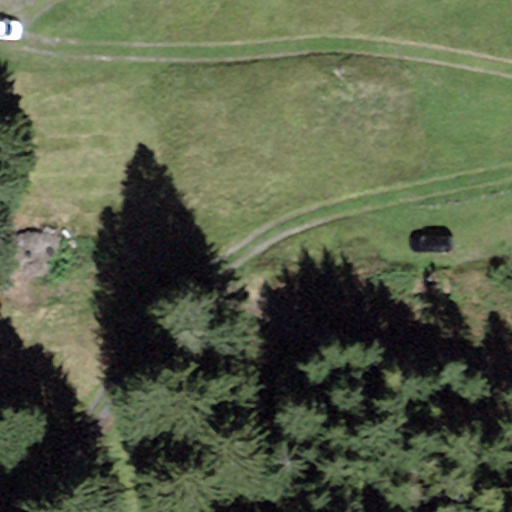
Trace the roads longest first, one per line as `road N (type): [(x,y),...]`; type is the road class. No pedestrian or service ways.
road 1 (track): [(0,401),(242,229),(511,178)]
road 2 (track): [(511,72),(275,44),(98,59),(37,47),(21,23),(40,0)]
